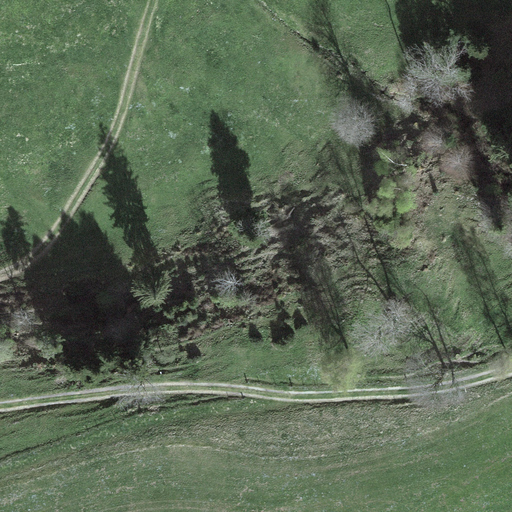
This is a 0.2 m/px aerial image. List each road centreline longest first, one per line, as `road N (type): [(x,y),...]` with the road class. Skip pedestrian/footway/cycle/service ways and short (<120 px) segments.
road 1 (track): [(511,368),(435,389),(376,393),(205,387),(0,402)]
road 2 (track): [(0,275),(47,244),(117,128),(154,0)]
